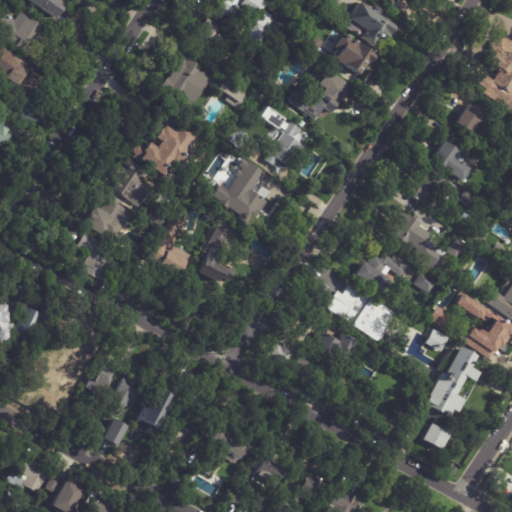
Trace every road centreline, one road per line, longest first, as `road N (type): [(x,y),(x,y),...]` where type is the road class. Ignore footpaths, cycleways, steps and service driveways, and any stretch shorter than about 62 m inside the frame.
road 1 (residential): [(497,511),(0,242)]
road 2 (residential): [(228,365),(476,0)]
road 3 (residential): [(0,232),(149,0)]
road 4 (residential): [(188,511),(0,409)]
